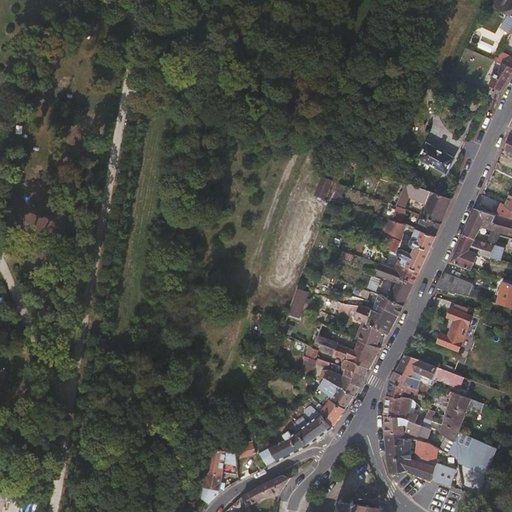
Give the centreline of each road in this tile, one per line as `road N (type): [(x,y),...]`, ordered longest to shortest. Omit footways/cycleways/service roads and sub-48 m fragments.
road 1 (tertiary): [(362,418),(511,98)]
road 2 (unclassified): [(334,453),(312,452),(229,495),(216,511)]
